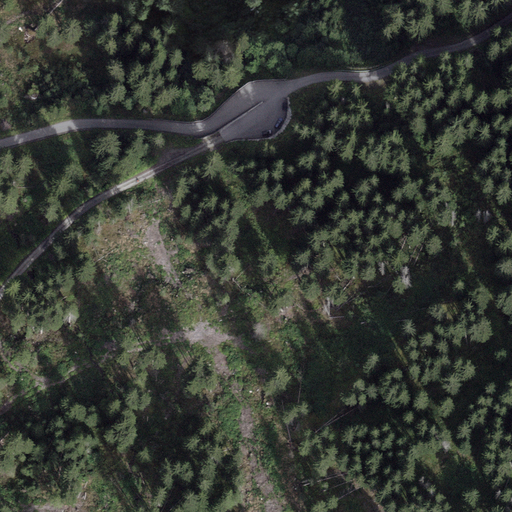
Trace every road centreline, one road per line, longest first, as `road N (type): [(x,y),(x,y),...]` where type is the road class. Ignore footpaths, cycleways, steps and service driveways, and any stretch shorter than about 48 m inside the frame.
road 1 (unclassified): [(0,145),(93,124),(204,129),(287,82),(377,71),(511,25)]
road 2 (track): [(0,291),(88,205),(261,116),(273,102),(271,88)]
